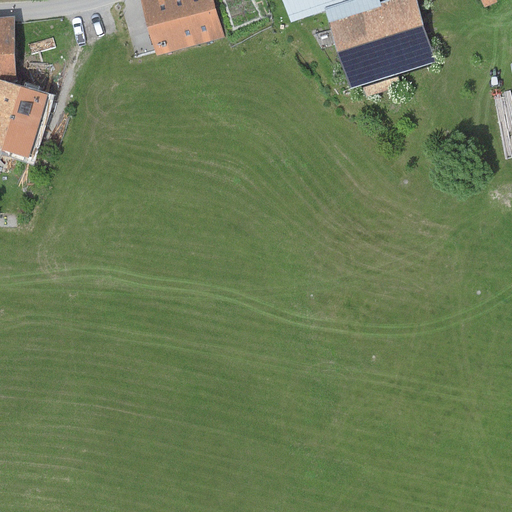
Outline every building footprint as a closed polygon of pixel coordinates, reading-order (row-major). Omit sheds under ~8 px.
[(148,0),(142,2),(157,54),(222,36),(212,0),(148,0)] [(321,10),(352,0),(281,0),(289,21),(321,10)] [(352,0),(321,10),(346,90),(361,86),(364,98),(401,86),(398,76),(435,64),(414,0),(388,0),(377,4),(375,0),(352,0)] [(12,18),(0,18),(0,79),(21,86),(26,70),(13,65),(12,18)] [(21,86),(0,79),(0,149),(26,158),(36,127),(41,129),(45,115),(52,117),(55,104),(45,101),(48,94),(21,86)]
